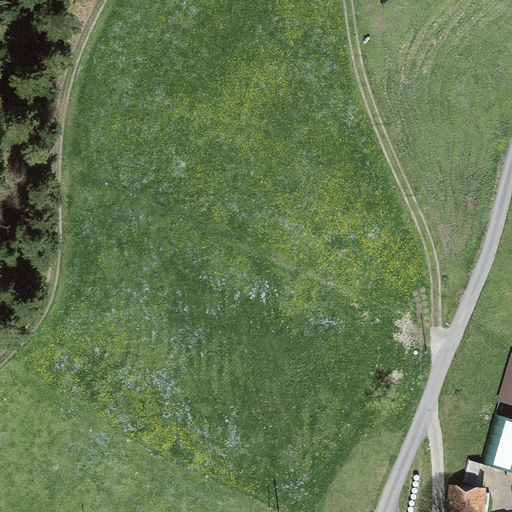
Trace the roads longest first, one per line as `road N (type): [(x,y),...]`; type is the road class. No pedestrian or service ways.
road 1 (track): [(0,366),(44,311),(52,286),(55,141),(75,52),(101,0)]
road 2 (track): [(348,0),(358,67),(420,231),(438,368)]
road 3 (track): [(438,368),(493,234),(511,161)]
road 4 (track): [(438,368),(381,511)]
